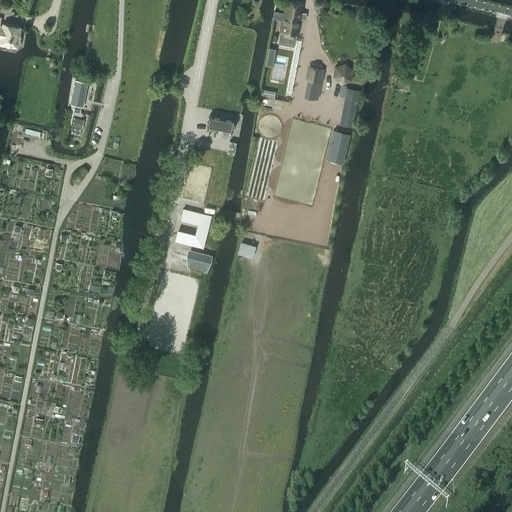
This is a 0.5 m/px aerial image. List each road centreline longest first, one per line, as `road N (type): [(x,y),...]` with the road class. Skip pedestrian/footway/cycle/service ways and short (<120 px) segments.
road 1 (track): [(3,511),(58,227),(107,130),(122,0)]
road 2 (motorway): [(511,376),(408,511)]
